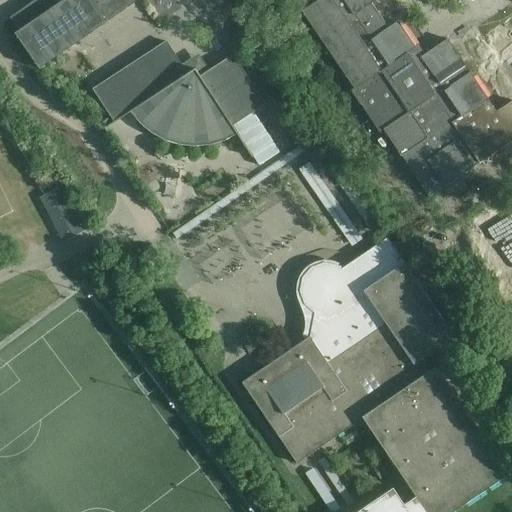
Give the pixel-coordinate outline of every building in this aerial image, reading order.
[(18,32),(14,34),(39,70),(106,23),(139,0),(36,0),(9,19),(18,32)] [(170,0),(170,1),(180,13),(195,0),(170,0)] [(294,0),(302,12),(302,13),(353,89),(350,91),(360,105),(350,112),(346,107),(326,121),(360,171),(380,157),(363,132),(373,126),(379,134),(382,132),(383,131),(400,157),(401,157),(406,164),(411,172),(428,198),(444,187),(444,188),(471,170),(471,169),(478,164),(479,164),(511,141),(511,101),(496,113),(487,100),(472,77),(469,73),(467,75),(462,68),(465,67),(463,65),(447,40),(424,55),(421,58),(414,48),(397,23),(397,22),(396,23),(388,28),(371,4),(376,0),(294,0)] [(390,0),(397,15),(424,2),(423,0),(390,0)] [(260,12),(268,24),(281,16),(272,3),(260,12)] [(223,142),(236,135),(231,126),(252,112),(252,113),(264,105),(232,56),(208,72),(202,64),(195,69),(190,62),(183,66),(166,42),(92,90),(113,123),(106,127),(107,128),(109,127),(130,113),(137,122),(139,124),(151,134),(164,141),(179,146),(194,147),(209,146),(212,145),(213,148),(221,146),(220,143),(223,142)] [(279,153),(252,113),(252,112),(231,126),(236,135),(251,159),(253,158),(259,167),(279,153)] [(130,113),(109,127),(130,158),(150,145),(136,123),(137,122),(130,113)] [(294,130),(295,142),(309,141),(308,129),(294,130)] [(63,243),(86,231),(63,187),(39,200),(43,208),(44,207),(63,243)] [(478,218),(459,225),(466,246),(486,238),(478,218)] [(431,305),(444,296),(425,268),(412,277),(386,239),(341,270),(337,266),(324,264),(311,268),(301,279),(299,292),(303,305),(314,314),(309,338),(308,337),(241,383),(296,464),(362,419),(415,498),(403,506),(392,489),(357,511),(453,511),(508,475),(435,367),(429,372),(421,360),(454,338),(431,305)] [(346,507),(356,502),(334,459),(324,464),(346,507)]
